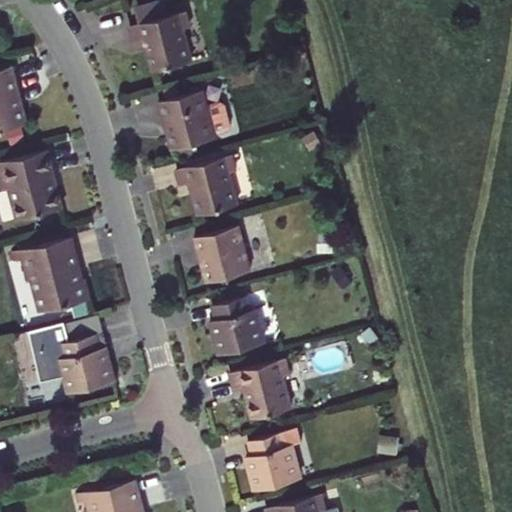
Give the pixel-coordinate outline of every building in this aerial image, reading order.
[(141,19),(171,11),(167,0),(154,0),(138,5),(141,19)] [(185,25),(191,23),(187,7),(171,11),(141,19),(133,21),(137,38),(146,35),(155,68),(193,58),(185,25)] [(0,132),(30,125),(24,104),(20,105),(17,94),(21,93),(14,66),(0,69),(0,132)] [(208,101),(204,87),(161,99),(174,147),(176,146),(191,142),(217,135),(216,130),(229,127),(232,122),(226,101),(221,98),(208,101)] [(191,142),(176,146),(178,156),(194,152),(191,142)] [(57,175),(50,150),(0,163),(0,166),(6,188),(12,186),(20,219),(65,207),(60,187),(55,188),(52,176),(57,175)] [(238,171),(234,154),(180,168),(184,184),(193,182),(202,215),(241,204),(232,172),(238,171)] [(253,271),(241,226),(198,237),(210,282),(253,271)] [(94,297),(89,278),(85,280),(80,281),(77,269),(81,268),(73,237),(22,250),(25,260),(30,281),(37,279),(45,310),(94,297)] [(18,262),(25,260),(22,250),(15,252),(18,262)] [(253,310),(249,295),(215,304),(219,319),(213,321),(222,355),(267,343),(258,309),(253,310)] [(101,347),(107,346),(97,310),(66,319),(71,340),(97,333),(101,347)] [(107,346),(101,347),(97,333),(71,340),(66,319),(28,329),(42,383),(67,376),(71,392),(116,380),(107,346)] [(288,375),(293,373),(289,357),(235,371),(240,388),(248,386),(257,417),(297,406),(288,375)] [(306,441),(301,425),(252,439),(256,453),(250,455),(259,489),(304,477),(295,443),(306,441)] [(141,474),(148,501),(168,496),(161,469),(141,474)] [(141,511),(141,510),(145,509),(137,479),(86,492),(89,503),(91,511),(141,511)] [(81,505),(89,503),(86,492),(79,495),(81,505)] [(325,492),(270,507),(271,511),(342,511),(341,506),(330,509),(325,492)]
